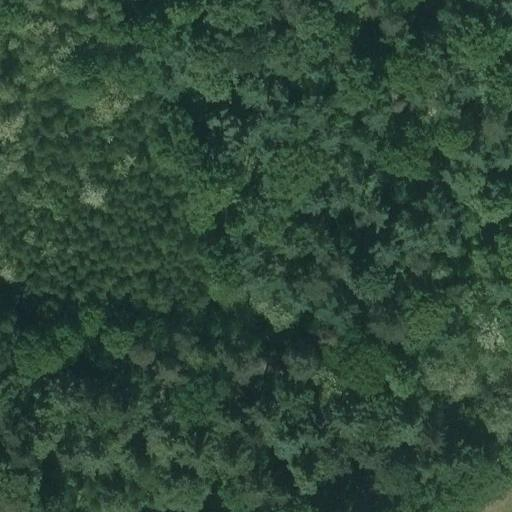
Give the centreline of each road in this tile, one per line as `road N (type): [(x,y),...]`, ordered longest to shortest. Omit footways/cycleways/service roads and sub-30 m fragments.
road 1 (unclassified): [(0,363),(511,389)]
road 2 (track): [(370,511),(511,444)]
